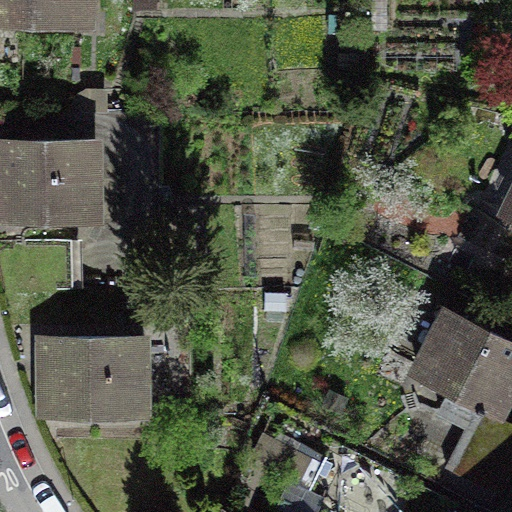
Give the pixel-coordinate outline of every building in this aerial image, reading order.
[(0,0),(0,21),(73,23),(73,0),(0,0)] [(110,132),(0,132),(0,220),(110,220),(110,132)] [(84,289),(84,239),(0,240),(0,270),(3,289),(84,289)] [(511,333),(451,300),(413,369),(451,391),(509,419),(511,413),(511,333)] [(147,320),(147,330),(157,329),(158,412),(193,411),(191,319),(147,320)] [(147,330),(38,331),(39,372),(39,413),(158,412),(157,329),(147,330)] [(509,419),(451,391),(441,412),(469,426),(451,461),(460,466),(458,471),(505,494),(511,480),(511,419),(509,419)] [(264,430),(254,452),(310,478),(320,458),(323,459),(333,439),(288,417),(278,437),(264,430)]
